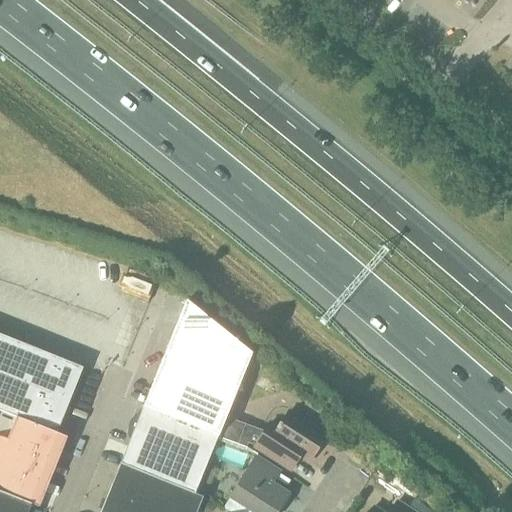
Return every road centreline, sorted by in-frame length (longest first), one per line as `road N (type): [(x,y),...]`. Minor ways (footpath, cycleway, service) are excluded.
road 1 (motorway): [(0,3),(217,172),(511,425)]
road 2 (motorway): [(511,314),(136,0)]
road 3 (unclassified): [(511,145),(336,0)]
road 4 (unknown): [(98,345),(110,312),(98,287),(0,249)]
road 5 (unclassified): [(62,511),(119,371)]
